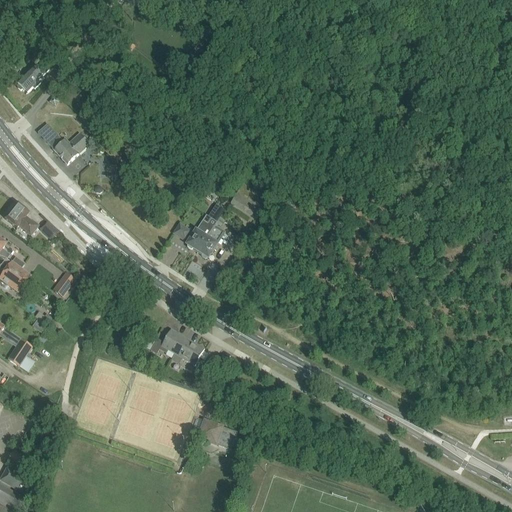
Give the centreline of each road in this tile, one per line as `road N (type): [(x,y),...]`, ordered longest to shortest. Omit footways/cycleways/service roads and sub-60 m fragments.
road 1 (primary): [(415,428),(243,335),(151,274)]
road 2 (primary): [(151,274),(35,166),(0,122)]
road 3 (primary): [(0,142),(52,201),(151,274)]
